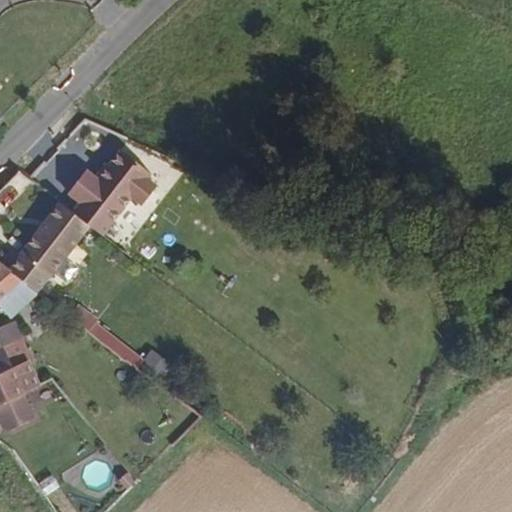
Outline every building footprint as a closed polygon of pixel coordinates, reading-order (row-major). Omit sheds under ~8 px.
[(170,210),(178,199),(178,192),(172,187),(176,182),(146,159),(123,189),(111,179),(93,203),(105,212),(104,214),(111,219),(135,237),(157,207),(162,210),(170,210)] [(51,275),(92,220),(62,198),(21,252),(51,275)] [(135,237),(111,219),(103,228),(127,247),(135,237)] [(20,283),(24,279),(7,267),(0,273),(0,299),(0,300),(20,283)] [(49,297),(24,279),(20,283),(44,301),(49,297)] [(79,305),(71,315),(150,376),(159,364),(164,367),(168,362),(157,353),(150,361),(79,305)] [(22,338),(9,309),(0,312),(0,330),(1,333),(0,333),(0,337),(9,358),(26,350),(32,347),(27,336),(22,338)] [(0,361),(9,358),(0,337),(0,361)] [(0,412),(32,400),(21,377),(36,370),(26,350),(9,358),(0,361),(0,412)]
